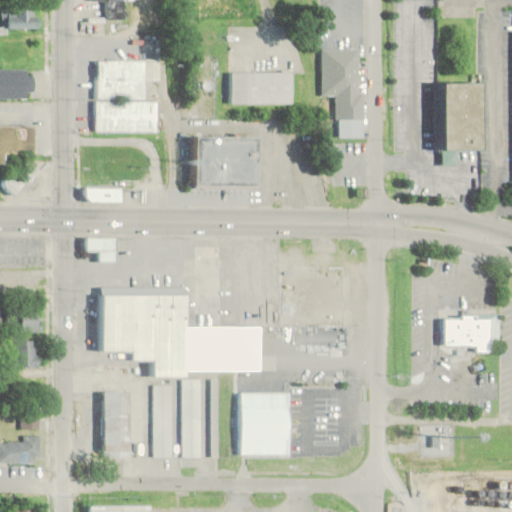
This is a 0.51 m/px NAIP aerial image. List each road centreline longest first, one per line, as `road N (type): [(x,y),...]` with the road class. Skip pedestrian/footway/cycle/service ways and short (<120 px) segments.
road 1 (tertiary): [(63,511),(64,0)]
road 2 (residential): [(377,511),(377,0)]
road 3 (secondary): [(379,224),(0,219)]
road 4 (residential): [(141,484),(377,488)]
road 5 (secondary): [(379,224),(511,259)]
road 6 (secondary): [(511,238),(416,217),(379,224)]
